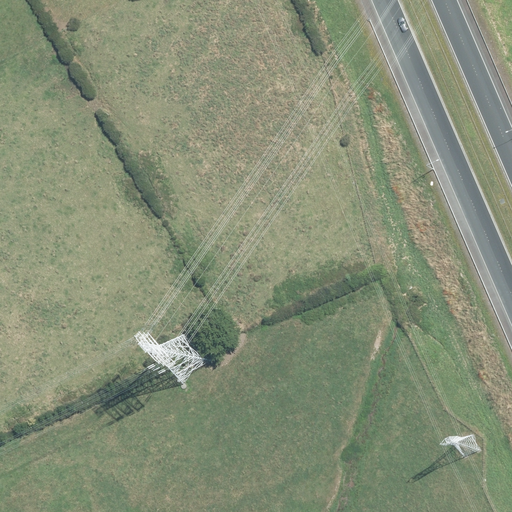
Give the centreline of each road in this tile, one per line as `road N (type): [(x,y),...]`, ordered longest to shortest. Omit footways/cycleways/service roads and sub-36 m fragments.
road 1 (motorway): [(511,299),(382,0)]
road 2 (motorway): [(448,0),(511,146)]
